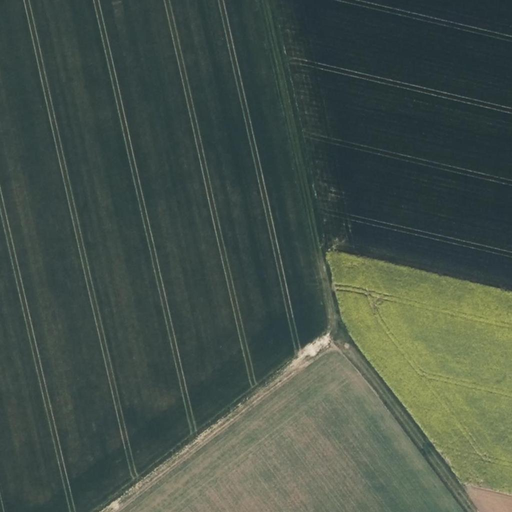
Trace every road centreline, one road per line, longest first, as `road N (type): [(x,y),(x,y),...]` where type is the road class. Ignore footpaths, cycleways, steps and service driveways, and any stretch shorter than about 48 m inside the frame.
road 1 (track): [(109,511),(339,332),(266,0)]
road 2 (track): [(476,511),(339,332)]
